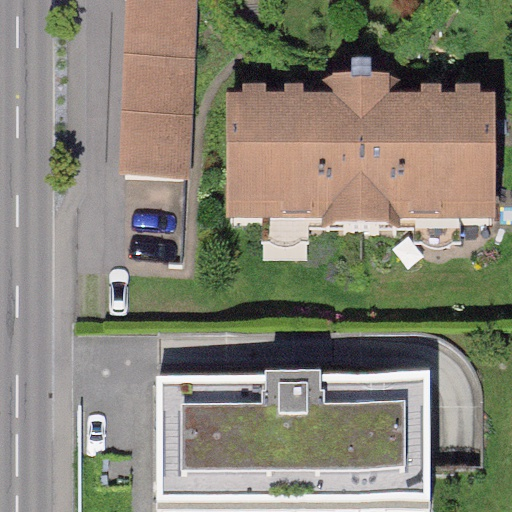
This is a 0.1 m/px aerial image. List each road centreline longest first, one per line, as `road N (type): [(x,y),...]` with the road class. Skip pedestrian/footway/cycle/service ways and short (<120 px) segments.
road 1 (secondary): [(22,511),(21,0)]
road 2 (unknown): [(61,368),(424,358),(444,363),(455,377),(460,449)]
